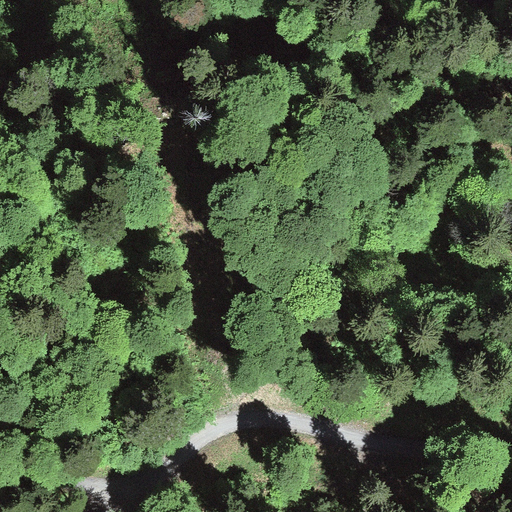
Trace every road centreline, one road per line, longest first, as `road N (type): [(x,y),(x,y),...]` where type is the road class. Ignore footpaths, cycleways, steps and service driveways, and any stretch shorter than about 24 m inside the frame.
road 1 (track): [(511,455),(388,449),(266,417),(231,422),(186,445),(131,487)]
road 2 (track): [(131,487),(47,490),(0,508)]
